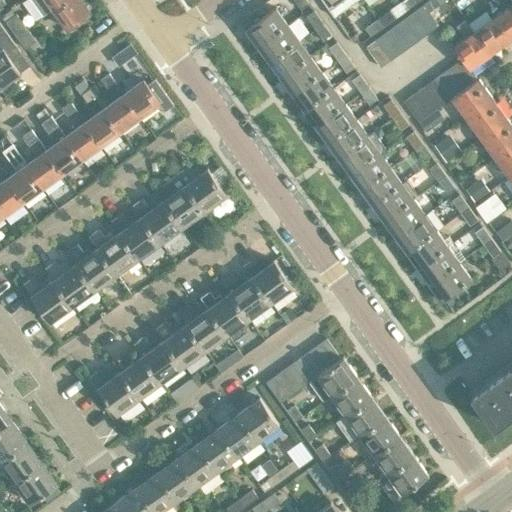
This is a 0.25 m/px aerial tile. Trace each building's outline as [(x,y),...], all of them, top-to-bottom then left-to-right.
[(52,8),(53,9),(64,0),(32,0),(43,14),(52,8)] [(80,0),(64,0),(53,9),(67,28),(89,12),(80,0)] [(308,3),(306,0),(294,0),(300,8),(308,3)] [(355,0),(327,0),(337,13),(355,0)] [(456,7),(450,0),(429,0),(423,4),(436,22),(456,7)] [(511,2),(493,17),(508,39),(511,35),(511,2)] [(427,32),(438,24),(436,22),(423,4),(413,12),(427,32)] [(245,29),(257,46),(287,24),(275,7),(245,29)] [(375,19),(381,28),(396,17),(390,8),(375,19)] [(306,16),(315,28),(322,22),(314,11),(306,16)] [(417,39),(427,32),(413,12),(403,19),(417,39)] [(11,28),(21,21),(22,21),(16,14),(6,21),(11,28)] [(473,31),(489,53),(508,39),(493,17),(473,31)] [(364,27),(371,35),(381,28),(375,19),(364,27)] [(408,46),(417,39),(403,19),(394,26),(408,46)] [(11,28),(16,35),(25,47),(35,40),(27,28),(21,21),(11,28)] [(331,35),(322,22),(315,28),(323,41),(331,35)] [(0,49),(0,85),(0,86),(20,72),(10,59),(19,52),(0,24),(0,47),(1,49),(0,49)] [(268,62),(299,40),(287,24),(257,46),(268,62)] [(399,53),(408,46),(394,26),(385,32),(399,53)] [(489,53),(473,31),(453,45),(462,58),(469,67),(489,53)] [(389,60),(399,53),(385,32),(375,40),(389,60)] [(299,40),(268,62),(280,78),(310,56),(299,40)] [(380,66),(389,60),(375,40),(365,46),(380,66)] [(328,47),(337,60),(345,55),(336,42),(328,47)] [(113,56),(120,64),(127,59),(121,50),(113,56)] [(345,55),(337,60),(346,72),(354,67),(345,55)] [(291,94),(322,71),(310,56),(280,78),(291,94)] [(477,78),(469,67),(462,58),(451,66),(466,86),(477,78)] [(441,73),(456,93),(466,86),(451,66),(441,73)] [(303,110),(334,88),(322,71),(291,94),(303,110)] [(360,92),(368,86),(359,73),(351,79),(360,92)] [(446,100),(451,97),(456,93),(441,73),(432,80),(446,100)] [(100,80),(106,88),(116,84),(109,74),(100,80)] [(159,102),(165,110),(174,103),(155,77),(146,84),(143,79),(124,93),(141,115),(159,102)] [(88,102),(96,98),(83,79),(75,85),(88,102)] [(452,97),(466,117),(492,98),(478,79),(452,97)] [(437,107),(440,105),(446,100),(432,80),(422,87),(437,107)] [(377,99),(376,98),(368,86),(360,92),(368,105),(377,99)] [(422,87),(413,94),(427,114),(437,107),(422,87)] [(334,88),(303,110),(314,125),(345,103),(334,88)] [(141,115),(124,93),(105,107),(121,129),(141,115)] [(418,121),(427,114),(413,94),(403,101),(418,121)] [(492,98),(466,117),(480,137),(507,118),(492,98)] [(391,117),(399,111),(391,99),(383,104),(391,117)] [(67,116),(78,112),(70,101),(61,108),(67,116)] [(345,103),(314,125),(326,141),(356,119),(345,103)] [(85,121),(101,144),(121,129),(105,107),(85,121)] [(399,111),(391,117),(401,130),(409,124),(399,111)] [(46,149),(63,172),(82,158),(66,135),(65,135),(51,115),(42,122),(56,142),(46,149)] [(495,157),(511,144),(511,125),(507,118),(480,137),(495,157)] [(356,119),(326,141),(337,157),(367,134),(356,119)] [(66,135),(82,158),(101,144),(85,121),(66,135)] [(27,163),(44,186),(63,172),(46,149),(31,129),(22,136),(36,156),(27,163)] [(379,150),(385,146),(373,130),(367,134),(337,157),(348,172),(379,150)] [(414,149),(423,142),(414,130),(405,136),(414,149)] [(423,142),(414,149),(424,161),(432,155),(423,142)] [(26,163),(12,143),(3,150),(17,170),(8,177),(24,200),(44,186),(27,163),(26,163)] [(511,144),(495,157),(509,177),(511,174),(511,144)] [(379,150),(348,172),(360,188),(390,166),(379,150)] [(437,180),(445,174),(436,162),(428,168),(437,180)] [(186,183),(205,210),(226,194),(207,168),(194,177),(186,165),(176,172),(184,184),(186,183)] [(402,182),(390,166),(360,188),(371,204),(402,182)] [(445,174),(437,180),(446,193),(454,187),(445,174)] [(24,200),(8,177),(0,182),(0,208),(4,214),(24,200)] [(383,220),(413,198),(419,194),(407,178),(402,182),(371,204),(383,220)] [(186,183),(184,184),(178,188),(172,180),(167,184),(164,181),(154,188),(163,200),(163,199),(183,226),(205,210),(186,183)] [(460,212),(468,206),(459,194),(451,200),(460,212)] [(163,199),(163,200),(151,208),(143,196),(132,204),(141,216),(142,215),(161,242),(183,226),(163,199)] [(395,236),(425,214),(413,198),(383,220),(395,236)] [(468,206),(460,212),(469,225),(478,219),(468,206)] [(120,231),(139,258),(161,242),(142,215),(141,216),(129,224),(121,212),(110,220),(118,232),(120,231)] [(395,236),(406,252),(436,229),(425,214),(395,236)] [(511,221),(511,219),(495,231),(502,240),(511,233),(511,221)] [(483,244),(491,238),(482,226),(474,231),(483,244)] [(117,273),(139,258),(120,231),(118,232),(107,240),(99,228),(88,236),(96,248),(98,247),(117,273)] [(448,245),(436,229),(406,252),(418,268),(448,245)] [(491,238),(483,244),(492,256),(500,250),(491,238)] [(95,289),(117,273),(98,247),(96,248),(85,257),(76,245),(66,251),(75,264),(76,263),(95,289)] [(448,245),(418,268),(429,283),(459,261),(448,245)] [(251,276),(270,302),(292,287),(273,260),(261,269),(252,257),(241,265),(250,276),(251,276)] [(74,305),(95,289),(76,263),(75,264),(63,272),(55,260),(44,268),(52,279),(54,278),(74,305)] [(459,261),(429,283),(440,299),(471,278),(459,261)] [(230,291),(249,318),(270,302),(251,276),(250,276),(238,285),(230,273),(220,280),(228,292),(230,291)] [(50,322),(74,305),(54,278),(52,279),(41,288),(33,276),(22,283),(50,322)] [(207,307),(227,334),(249,318),(230,291),(228,292),(216,300),(208,289),(197,296),(205,308),(207,307)] [(185,322),(205,349),(227,334),(207,307),(205,308),(194,316),(186,305),(175,313),(183,324),(185,322)] [(164,338),(183,365),(205,349),(185,322),(183,324),(172,332),(165,320),(154,328),(162,339),(164,338)] [(141,354),(161,381),(183,365),(164,338),(162,339),(150,348),(142,336),(132,344),(140,355),(141,354)] [(329,365),(340,357),(326,338),(315,345),(329,365)] [(329,365),(315,345),(305,352),(319,373),(329,365)] [(120,370),(139,397),(161,381),(141,354),(140,355),(128,364),(120,352),(110,360),(118,371),(120,370)] [(296,359),(310,379),(317,375),(319,373),(305,352),(296,359)] [(331,394),(357,375),(343,355),(340,357),(329,365),(319,373),(317,375),(331,394)] [(301,386),(310,379),(296,359),(286,366),(301,386)] [(511,362),(470,393),(494,425),(511,412),(511,362)] [(291,394),(301,386),(286,366),(277,373),(291,394)] [(116,413),(139,397),(120,370),(118,371),(106,379),(98,368),(89,375),(116,413)] [(280,402),(291,394),(277,373),(265,381),(280,402)] [(357,375),(331,394),(344,413),(370,394),(357,375)] [(359,433),(385,414),(370,394),(344,413),(359,433)] [(238,413),(258,440),(278,425),(259,398),(238,413)] [(285,410),(293,421),(303,414),(294,403),(285,410)] [(0,430),(12,422),(0,404),(0,430)] [(258,440),(238,413),(218,428),(237,455),(258,440)] [(385,414),(359,433),(373,452),(399,433),(385,414)] [(0,460),(27,442),(12,422),(0,430),(0,460)] [(299,429),(307,440),(317,433),(309,422),(299,429)] [(237,455),(218,428),(198,443),(217,469),(237,455)] [(307,440),(322,460),(331,453),(317,433),(307,440)] [(399,433),(373,452),(387,472),(413,453),(399,433)] [(0,461),(14,482),(42,463),(27,442),(0,460),(0,461)] [(198,443),(178,457),(197,484),(217,469),(198,443)] [(413,453),(387,472),(402,493),(428,474),(413,453)] [(158,471),(177,498),(197,484),(178,457),(158,471)] [(268,474),(277,468),(270,458),(261,464),(268,474)] [(279,469),(284,477),(299,466),(293,458),(279,469)] [(330,502),(339,495),(315,462),(306,468),(330,502)] [(328,468),(337,481),(346,474),(336,462),(328,468)] [(56,483),(42,463),(14,482),(29,503),(56,483)] [(266,478),(272,486),(284,477),(279,469),(266,478)] [(157,511),(177,498),(158,471),(137,487),(154,511),(157,511)] [(342,488),(350,499),(360,492),(351,481),(342,488)] [(115,502),(122,511),(154,511),(137,487),(115,502)] [(238,499),(243,507),(258,496),(252,488),(238,499)] [(263,499),(269,507),(280,499),(274,491),(263,499)] [(225,508),(228,511),(235,511),(243,507),(238,499),(225,508)] [(252,507),(255,511),(262,511),(269,507),(263,499),(252,507)] [(356,507),(359,511),(372,511),(365,501),(356,507)] [(122,511),(115,502),(101,511),(122,511)] [(316,511),(337,511),(330,502),(316,511)]
